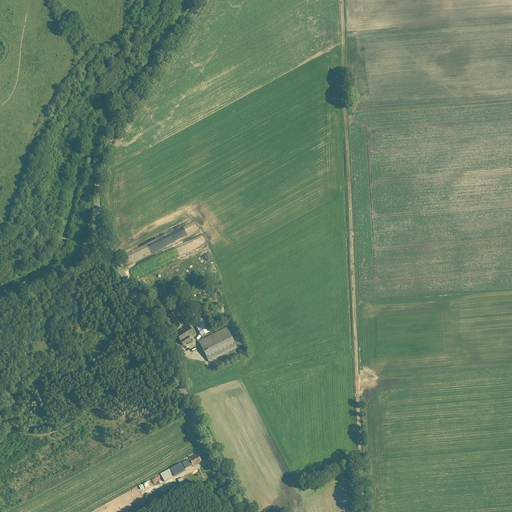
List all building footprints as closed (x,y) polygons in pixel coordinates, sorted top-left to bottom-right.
[(188,297),(202,289),(200,285),(186,292),(188,297)] [(172,299),(170,295),(166,288),(152,296),(158,307),(172,299)] [(201,337),(209,333),(197,309),(189,313),(201,337)] [(176,329),(184,324),(176,311),(168,316),(176,329)] [(191,341),(188,337),(194,334),(189,326),(179,332),(180,333),(177,335),(180,341),(183,346),(191,341)] [(199,342),(207,358),(208,362),(237,348),(227,328),(199,342)] [(193,466),(201,462),(197,454),(189,459),(193,466)] [(183,463),(185,469),(192,466),(189,460),(183,463)] [(175,477),(185,472),(180,463),(170,469),(175,477)] [(164,482),(174,477),(170,469),(160,475),(164,482)]
